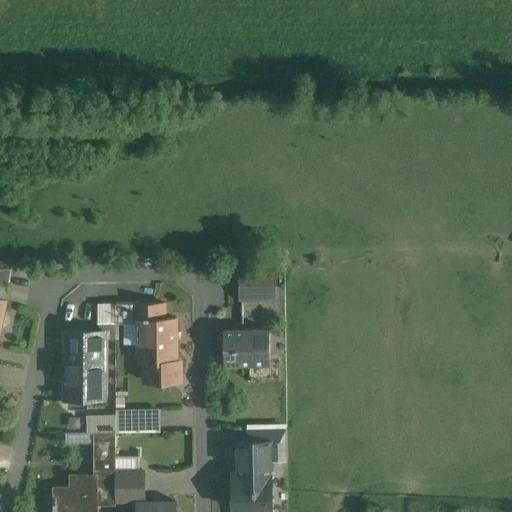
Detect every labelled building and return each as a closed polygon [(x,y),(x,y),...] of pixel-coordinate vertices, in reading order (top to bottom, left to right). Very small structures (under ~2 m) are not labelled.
[(12,269),(0,269),(0,286),(8,288),(12,269)] [(274,280),(264,281),(264,299),(274,299),(274,280)] [(264,281),(242,281),(243,300),(264,299),(264,281)] [(116,323),(116,303),(99,303),(99,324),(116,323)] [(134,303),(116,303),(116,323),(135,323),(135,319),(134,303)] [(165,303),(134,303),(135,319),(140,319),(141,362),(145,362),(147,362),(177,361),(176,317),(165,318),(165,303)] [(243,329),(243,330),(226,331),(226,330),(225,330),(225,364),(270,363),(270,329),(243,329)] [(104,331),(67,331),(67,332),(71,332),(71,381),(67,381),(67,399),(89,399),(89,392),(102,392),(102,399),(103,399),(104,331)] [(147,362),(145,362),(145,381),(157,380),(163,387),(170,380),(177,380),(177,378),(180,376),(181,376),(181,361),(177,361),(147,362)] [(161,432),(160,410),(135,411),(135,414),(135,432),(161,432)] [(135,414),(116,414),(115,416),(115,432),(135,432),(135,414)] [(115,416),(90,417),(91,433),(115,432),(115,416)] [(287,429),(247,429),(247,442),(280,442),(280,461),(287,461),(287,429)] [(116,437),(94,437),(94,461),(96,461),(96,470),(116,470),(116,437)] [(280,461),(280,442),(247,442),(238,442),(238,472),(233,473),(272,473),(271,461),(280,461)] [(96,474),(71,474),(71,475),(71,486),(54,487),(54,497),(53,511),(57,511),(57,507),(73,507),(73,511),(98,511),(98,501),(116,501),(116,470),(96,470),(96,474)] [(116,470),(116,501),(138,501),(138,503),(144,503),(143,470),(116,470)] [(272,473),(233,473),(234,508),(269,507),(272,507),(272,473)] [(144,503),(138,503),(138,511),(177,511),(177,503),(144,503)]
